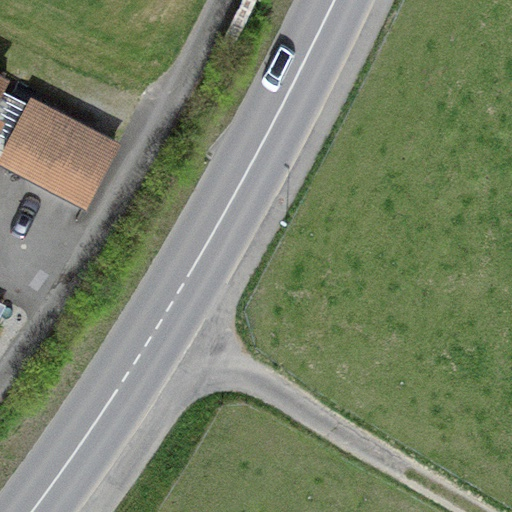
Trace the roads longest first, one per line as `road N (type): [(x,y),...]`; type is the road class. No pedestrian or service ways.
road 1 (secondary): [(20,511),(176,284),(332,0)]
road 2 (track): [(146,330),(467,511)]
